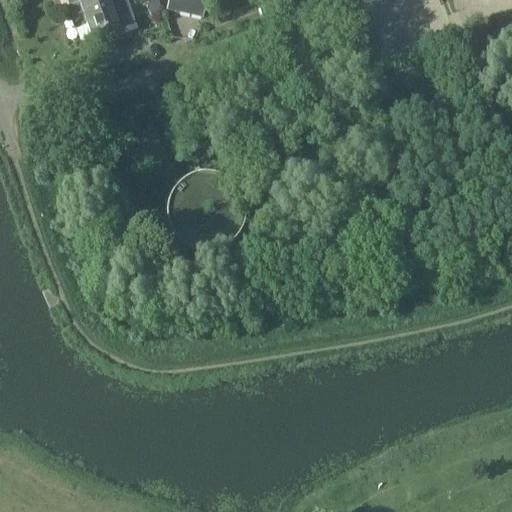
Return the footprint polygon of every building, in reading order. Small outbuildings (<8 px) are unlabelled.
[(83,18),(109,9),(105,0),(65,0),(73,21),(83,17),(83,18)] [(155,0),(142,0),(147,10),(158,6),(155,0)] [(205,0),(169,0),(168,9),(202,16),(205,0)] [(150,19),(161,14),(158,6),(147,10),(150,19)] [(109,9),(83,18),(92,43),(117,34),(109,9)] [(138,157),(147,179),(168,171),(148,120),(127,128),(135,148),(138,157)] [(124,152),(128,161),(138,157),(135,148),(124,152)] [(169,225),(171,235),(177,247),(183,253),(190,258),(199,262),(208,263),(217,263),(225,260),(232,257),(242,248),(248,238),(250,229),(251,221),(248,207),(244,200),(239,193),(232,188),(224,184),(210,182),(197,184),(185,190),(180,195),(175,201),(172,208),(170,217),(169,225)] [(489,470),(504,466),(498,447),(483,451),(489,470)] [(439,466),(423,474),(430,489),(446,481),(439,466)] [(379,494),(388,511),(391,511),(406,504),(396,485),(379,494)] [(368,511),(359,493),(339,503),(343,511),(368,511)]
